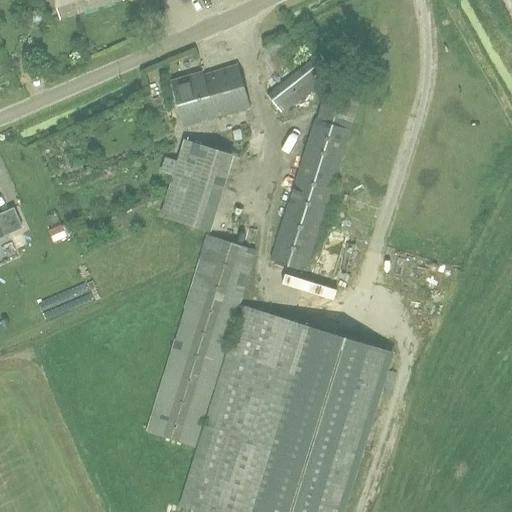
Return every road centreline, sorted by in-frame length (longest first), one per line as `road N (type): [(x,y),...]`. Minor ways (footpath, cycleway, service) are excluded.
road 1 (unknown): [(424,0),(430,91),(360,305)]
road 2 (unclassified): [(0,119),(270,0)]
